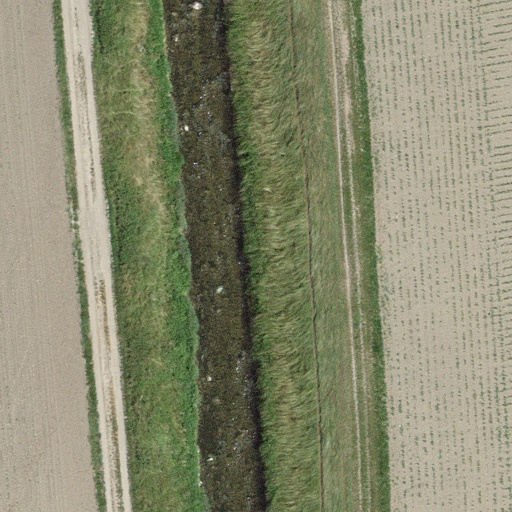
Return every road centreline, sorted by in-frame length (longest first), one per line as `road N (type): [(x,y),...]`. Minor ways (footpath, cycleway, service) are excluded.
road 1 (track): [(140,511),(95,0)]
road 2 (track): [(358,511),(332,0)]
